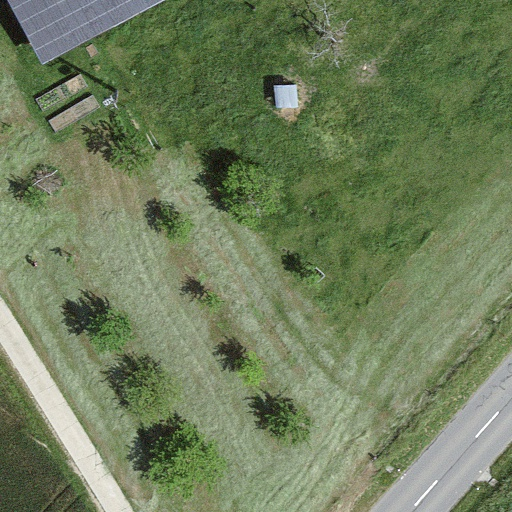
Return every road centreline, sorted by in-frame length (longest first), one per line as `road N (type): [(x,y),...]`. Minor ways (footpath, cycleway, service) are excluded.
road 1 (track): [(0,310),(125,511)]
road 2 (secondary): [(511,397),(409,511)]
